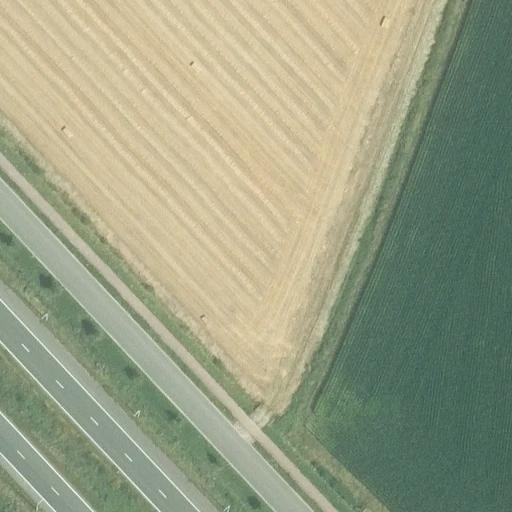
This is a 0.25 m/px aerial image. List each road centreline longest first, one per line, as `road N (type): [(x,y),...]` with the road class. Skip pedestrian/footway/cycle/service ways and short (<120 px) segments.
road 1 (unclassified): [(294,511),(0,197)]
road 2 (trunk): [(178,511),(0,321)]
